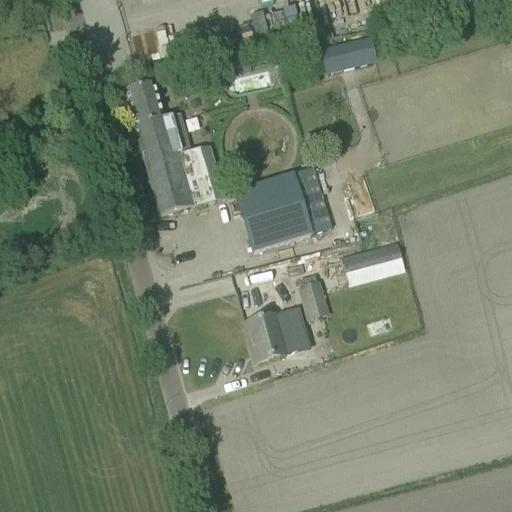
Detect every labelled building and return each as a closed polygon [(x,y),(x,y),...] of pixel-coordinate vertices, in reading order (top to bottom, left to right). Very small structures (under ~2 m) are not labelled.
[(502,0),(456,0),(460,16),(504,5),(502,0)] [(325,78),(371,67),(366,44),(319,55),(325,78)] [(177,117),(163,122),(153,88),(123,96),(159,221),(216,205),(201,152),(188,155),(177,117)] [(315,137),(304,140),(307,151),(318,147),(315,137)] [(329,233),(311,173),(234,196),(252,257),(329,233)] [(340,262),(303,272),(305,281),(319,278),(342,272),(344,278),(400,263),(398,257),(395,246),(340,261),(340,262)] [(328,320),(319,286),(297,292),(306,326),(328,320)] [(287,316),(244,328),(254,367),(285,359),(278,334),(291,330),(287,316)]
